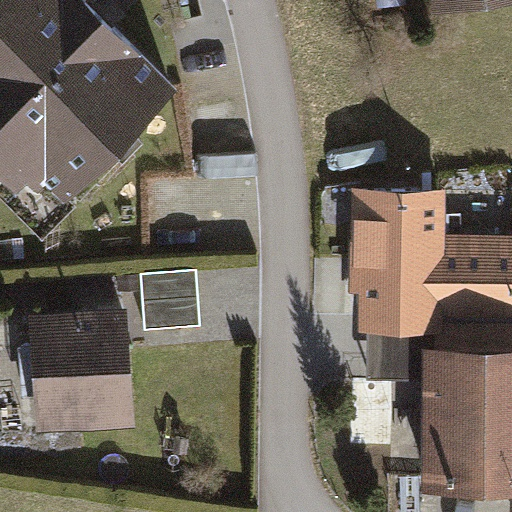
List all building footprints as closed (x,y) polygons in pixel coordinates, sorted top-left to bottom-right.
[(115,12),(102,0),(0,0),(0,160),(11,171),(21,162),(30,171),(39,161),(65,186),(177,72),(115,12)] [(444,184),(349,183),(347,284),(356,284),(356,317),(511,318),(511,229),(458,229),(444,228),(444,184)] [(511,200),(458,200),(458,229),(511,229),(511,200)] [(196,264),(138,268),(143,326),(201,321),(196,264)] [(102,298),(27,304),(34,419),(131,412),(123,297),(102,298)] [(511,334),(423,334),(421,477),(511,477),(511,334)]
